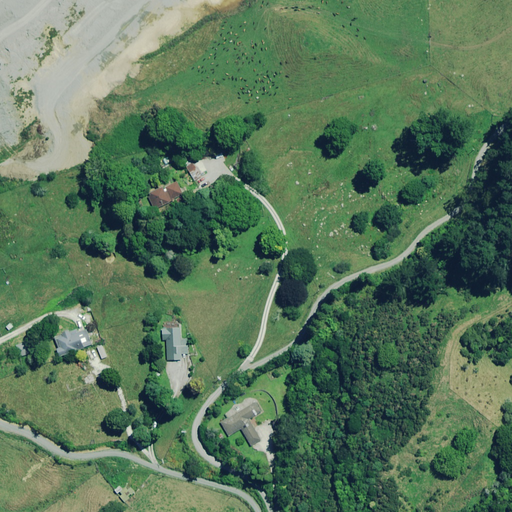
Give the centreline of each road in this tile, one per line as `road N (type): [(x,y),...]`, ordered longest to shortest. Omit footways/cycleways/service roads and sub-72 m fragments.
road 1 (residential): [(511,121),(484,149),(461,207),(405,256),(329,288),(295,341),(201,412),(196,444),(253,484),(270,511)]
road 2 (residential): [(257,511),(241,494),(140,460),(69,460),(0,427)]
